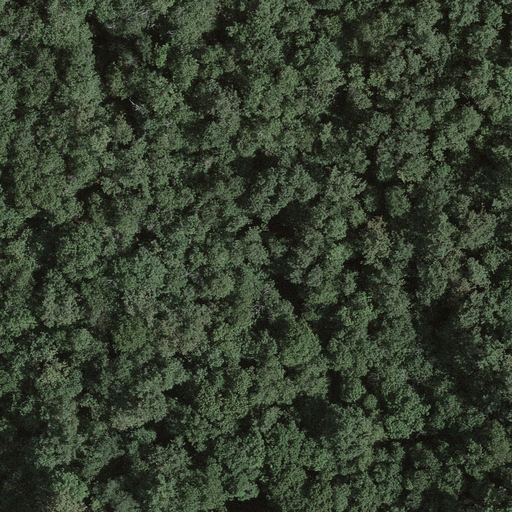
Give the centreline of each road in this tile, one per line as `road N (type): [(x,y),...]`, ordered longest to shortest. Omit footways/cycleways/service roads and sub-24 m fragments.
road 1 (track): [(115,227),(168,257),(246,255),(326,328),(367,466),(368,511)]
road 2 (track): [(157,0),(152,122),(129,165),(115,227)]
